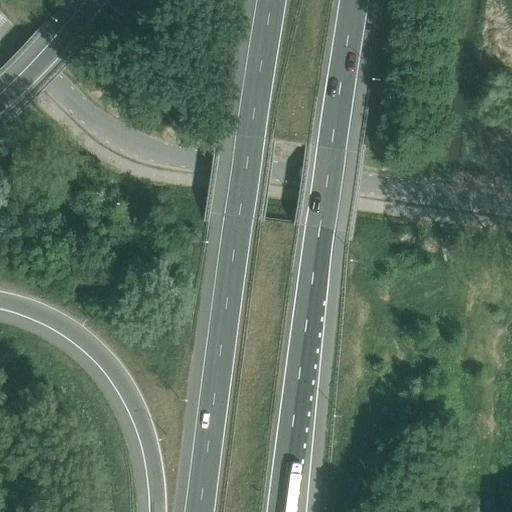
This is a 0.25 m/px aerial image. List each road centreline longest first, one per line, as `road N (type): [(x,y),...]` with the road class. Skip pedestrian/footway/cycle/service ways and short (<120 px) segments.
road 1 (tertiary): [(511,208),(141,151),(92,122),(0,32)]
road 2 (motorway): [(272,0),(199,511)]
road 3 (motorway): [(286,511),(355,0)]
road 4 (motorway): [(0,302),(82,339),(122,383),(149,439),(160,511)]
road 5 (motorway): [(95,0),(0,101)]
